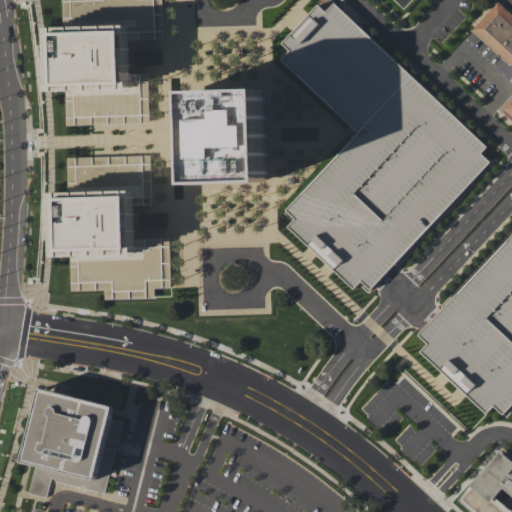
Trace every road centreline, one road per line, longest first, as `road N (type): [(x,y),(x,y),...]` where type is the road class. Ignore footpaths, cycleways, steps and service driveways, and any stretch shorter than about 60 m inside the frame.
road 1 (tertiary): [(0,329),(11,154),(4,61)]
road 2 (residential): [(415,511),(317,430),(210,376)]
road 3 (residential): [(210,376),(127,348),(0,329)]
